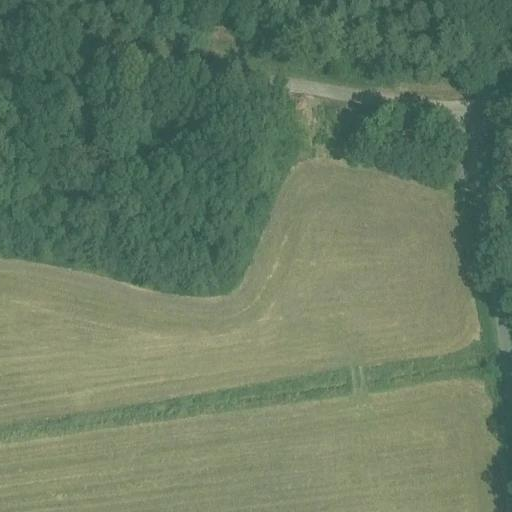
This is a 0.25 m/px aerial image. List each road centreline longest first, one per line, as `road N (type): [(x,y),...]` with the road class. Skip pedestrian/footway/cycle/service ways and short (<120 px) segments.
road 1 (unclassified): [(469,119),(0,42)]
road 2 (unclassified): [(469,119),(511,400)]
